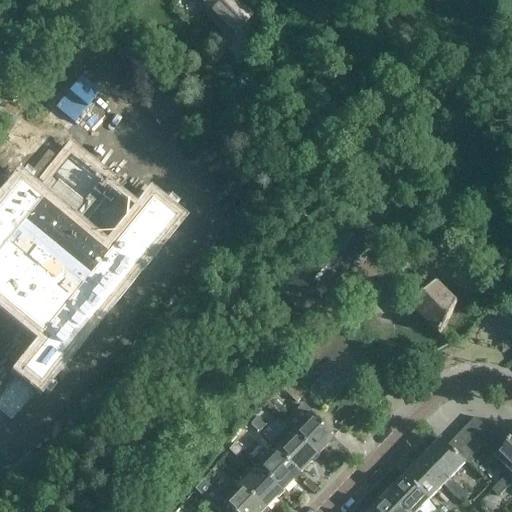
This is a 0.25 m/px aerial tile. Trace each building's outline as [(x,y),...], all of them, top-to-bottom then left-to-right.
[(235,0),(201,0),(203,1),(235,34),(252,16),(235,0)] [(399,146),(413,132),(390,108),(376,122),(399,146)] [(0,306),(44,343),(20,373),(24,376),(16,385),(13,382),(0,397),(0,413),(8,420),(28,395),(24,392),(32,383),(35,386),(171,220),(148,201),(134,219),(95,187),(100,180),(69,155),(51,177),(56,181),(38,202),(16,184),(0,203),(0,306)] [(369,231),(402,194),(388,182),(355,218),(369,231)] [(345,227),(294,279),(317,302),(368,250),(345,227)] [(457,303),(437,283),(412,308),(441,336),(457,303)] [(334,326),(324,338),(342,354),(351,344),(334,326)] [(324,338),(315,347),(334,363),(342,354),(324,338)] [(315,347),(307,356),(325,372),(334,363),(315,347)] [(307,356),(299,365),(317,382),(325,372),(307,356)] [(299,365),(290,376),(307,392),(317,382),(299,365)] [(307,392),(290,376),(288,376),(279,385),(297,403),(307,392)] [(305,404),(285,424),(288,427),(318,456),(336,438),(323,425),(325,424),(305,404)] [(257,418),(251,425),(259,433),(266,426),(257,418)] [(469,426),(487,443),(494,436),(476,418),(469,426)] [(251,425),(246,431),(253,439),(259,433),(251,425)] [(487,443),(469,426),(462,433),(480,450),(484,446),(487,443)] [(288,427),(271,445),(277,450),(301,474),(318,456),(288,427)] [(462,433),(455,440),(473,458),(480,450),(462,433)] [(506,447),(494,436),(487,443),(484,446),(495,458),(506,447)] [(441,441),(424,459),(448,483),(445,486),(454,495),(460,488),(452,479),(473,458),(455,440),(448,447),(441,441)] [(511,440),(506,447),(495,458),(510,472),(511,474),(511,440)] [(243,452),(235,444),(228,451),(237,459),(243,452)] [(277,450),(260,468),(284,492),(301,474),(277,450)] [(424,459),(406,477),(430,501),(445,486),(448,483),(424,459)] [(260,468),(242,486),(266,509),(284,492),(260,468)] [(511,474),(510,472),(501,482),(508,488),(511,483),(511,474)] [(406,477),(388,495),(405,511),(419,511),(430,501),(406,477)] [(204,481),(195,490),(217,511),(263,511),(266,509),(242,486),(226,503),(204,481)] [(508,488),(501,482),(492,491),(499,497),(508,488)] [(470,497),(460,488),(454,495),(463,504),(470,497)] [(405,511),(388,495),(371,511),(405,511)]
